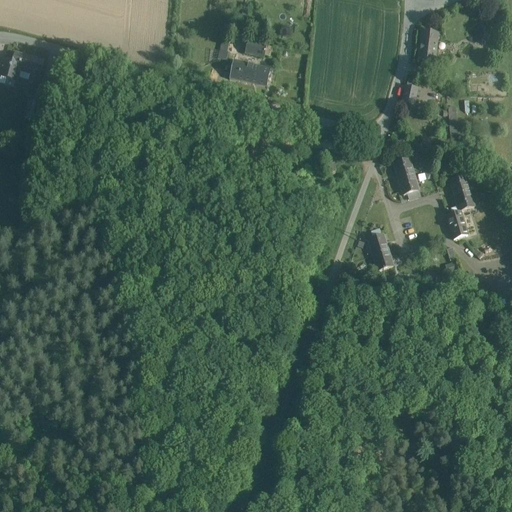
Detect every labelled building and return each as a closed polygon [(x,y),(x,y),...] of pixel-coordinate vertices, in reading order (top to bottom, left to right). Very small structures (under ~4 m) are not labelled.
[(438,36),(422,33),(418,60),(434,63),(438,36)] [(264,40),(250,37),(249,43),(248,43),(246,55),(264,59),(267,46),(263,45),(264,40)] [(218,51),(219,52),(225,54),(228,44),(220,42),(218,51)] [(225,54),(219,52),(217,60),(226,62),(228,54),(225,54)] [(15,54),(12,64),(3,62),(0,71),(0,77),(6,79),(7,81),(13,82),(14,81),(16,82),(19,72),(30,75),(27,85),(36,88),(44,62),(15,54)] [(248,65),(234,61),(229,79),(244,82),(248,65)] [(270,70),(248,65),(244,82),(266,87),(270,70)] [(418,90),(405,87),(401,105),(414,108),(418,90)] [(42,105),(30,102),(26,120),(38,123),(42,105)] [(449,133),(457,133),(457,108),(449,108),(449,133)] [(408,161),(394,165),(396,172),(398,172),(401,180),(413,176),(408,161)] [(413,176),(401,180),(403,189),(401,189),(403,197),(418,192),(413,176)] [(464,177),(450,182),(452,189),(454,188),(457,197),(469,193),(464,177)] [(469,193),(457,197),(459,205),(457,206),(459,213),(460,213),(474,209),(469,193)] [(459,213),(446,217),(453,240),(467,236),(460,213),(459,213)] [(383,236),(368,240),(370,248),(372,247),(375,255),(388,252),(383,236)] [(452,249),(447,250),(450,261),(455,260),(452,249)] [(388,252),(375,255),(378,264),(376,265),(378,272),(393,267),(388,252)] [(471,273),(464,276),(467,283),(468,286),(473,284),(472,281),(474,280),(471,273)]
